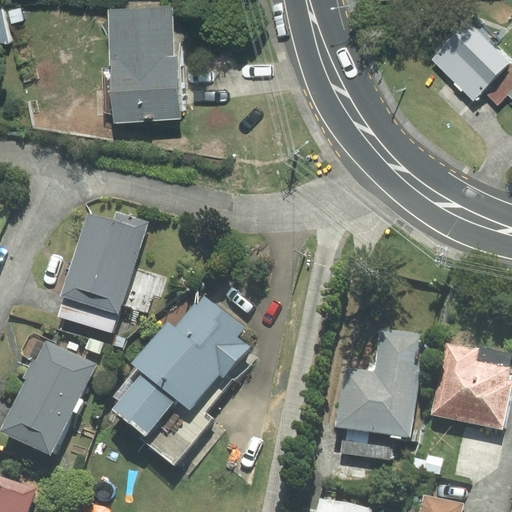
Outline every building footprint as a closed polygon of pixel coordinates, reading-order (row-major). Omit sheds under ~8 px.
[(176,2),(110,8),(120,121),(185,116),(176,2)] [(0,42),(8,44),(0,5),(0,42)] [(509,63),(467,23),(432,60),(473,100),(483,90),(509,63)] [(511,89),(511,66),(509,63),(483,90),(497,104),(508,94),(511,89)] [(148,317),(156,295),(161,297),(167,279),(137,269),(151,228),(122,219),(119,228),(93,219),(59,318),(114,337),(124,308),(148,317)] [(196,422),(263,350),(202,293),(132,367),(146,380),(115,414),(176,472),(210,435),(196,422)] [(345,368),(336,426),(344,427),(394,435),(410,438),(426,338),(381,331),(375,372),(345,368)] [(511,363),(511,356),(446,343),(432,414),(502,428),(511,381),(509,381),(511,363)] [(98,369),(43,347),(36,366),(5,443),(59,465),(98,369)] [(394,435),(344,427),(340,453),(390,460),(394,435)] [(0,479),(0,511),(33,511),(39,492),(0,479)] [(460,511),(463,504),(424,495),(420,511),(460,511)] [(369,511),(370,510),(321,499),(317,511),(369,511)]
